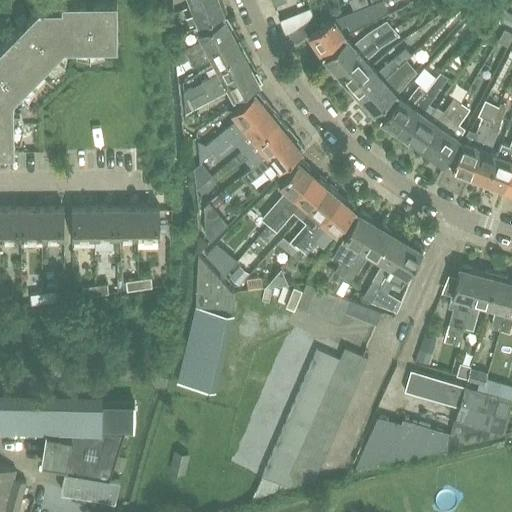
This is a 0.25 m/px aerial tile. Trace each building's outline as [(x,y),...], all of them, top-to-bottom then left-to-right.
[(103,52),(103,45),(118,45),(117,0),(62,0),(63,6),(39,6),(65,46),(74,46),(74,53),(88,56),(103,52)] [(190,24),(228,11),(223,0),(199,0),(192,3),(195,12),(187,15),(190,24)] [(339,25),(348,22),(350,27),(387,9),(383,0),(377,0),(367,4),(334,17),(310,33),(313,39),(311,41),(318,51),(345,33),(339,25)] [(348,0),(353,9),(368,3),(366,0),(348,0)] [(462,16),(470,9),(465,4),(457,11),(462,16)] [(70,51),(65,46),(39,6),(29,16),(25,12),(17,21),(21,25),(7,39),(39,72),(49,62),(54,67),(64,60),(70,51)] [(471,16),(479,23),(488,13),(480,6),(471,16)] [(505,10),(500,19),(511,25),(511,12),(505,9),(505,10)] [(190,56),(233,33),(230,27),(233,26),(227,15),(199,30),(203,39),(186,48),(190,56)] [(375,37),(395,25),(389,18),(369,30),(354,44),(348,37),(323,58),(331,67),(333,65),(338,70),(375,37)] [(366,57),(381,44),(401,32),(395,25),(375,37),(338,70),(342,75),(340,77),(348,86),(372,64),(366,57)] [(511,33),(505,29),(498,41),(508,46),(511,38),(511,33)] [(216,63),(245,48),(240,37),(237,39),(233,33),(190,56),(195,65),(212,55),(216,63)] [(30,81),(39,72),(7,39),(0,46),(0,88),(14,98),(19,102),(29,96),(35,86),(30,81)] [(179,62),(190,56),(186,48),(176,53),(177,63),(179,62)] [(208,89),(251,65),(248,59),(250,57),(245,48),(216,63),(221,71),(203,81),(208,89)] [(400,52),(393,58),(399,64),(406,58),(400,52)] [(372,64),(348,86),(355,94),(357,92),(362,97),(399,64),(393,58),(378,71),(372,64)] [(406,58),(399,64),(362,97),(366,102),(364,105),(372,113),(397,92),(416,70),(406,58)] [(183,112),(212,97),(229,87),(234,96),(263,80),(257,69),(254,71),(251,65),(208,89),(182,103),(183,112)] [(430,100),(434,95),(448,75),(440,70),(426,89),(398,130),(404,134),(402,136),(411,143),(436,105),(430,100)] [(398,130),(426,89),(419,84),(407,100),(399,95),(380,121),(390,128),(392,126),(398,130)] [(14,109),(14,98),(0,88),(0,150),(15,151),(15,138),(22,138),(25,124),(21,109),(14,109)] [(212,152),(268,106),(263,101),(266,99),(258,89),(233,109),(239,117),(223,130),(206,144),(212,152)] [(428,150),(461,102),(453,96),(445,108),(440,105),(439,107),(436,105),(411,143),(420,149),(422,146),(428,150)] [(465,127),(459,122),(466,111),(468,107),(461,102),(428,150),(433,154),(431,157),(441,164),(460,137),(465,127)] [(244,149),(282,118),(274,109),(272,111),(268,106),(212,152),(218,159),(239,142),(244,149)] [(489,127),(494,117),(483,113),(477,130),(470,128),(464,139),(452,169),(463,174),(464,171),(470,173),(489,127)] [(490,149),(497,131),(501,120),(494,117),(489,127),(470,173),(477,176),(476,179),(486,183),(498,153),(490,149)] [(252,165),(290,134),(286,129),(289,127),(282,118),(244,149),(250,155),(246,158),(252,165)] [(245,183),(258,173),(274,160),(280,167),(305,147),(297,138),(295,140),(290,134),(252,165),(239,176),(245,183)] [(511,166),(511,141),(506,156),(498,153),(486,183),(497,187),(498,184),(504,187),(511,166)] [(282,210),(315,172),(309,168),(311,166),(302,158),(280,182),(288,188),(261,219),(269,225),(282,210)] [(301,215),(330,182),(321,175),(319,177),(315,172),(282,210),(269,225),(276,232),(295,209),(301,215)] [(291,241),(298,247),(300,245),(342,196),(336,192),(338,189),(330,182),(301,215),(308,221),(291,241)] [(299,261),(326,229),(334,235),(358,207),(349,199),(347,201),(342,196),(300,245),(298,247),(291,255),(299,261)] [(117,240),(139,239),(138,205),(116,206),(117,240)] [(138,205),(139,239),(160,239),(160,205),(138,205)] [(43,207),(43,240),(65,240),(65,206),(43,207)] [(73,240),(95,240),(94,206),(73,206),(73,240)] [(95,240),(117,240),(116,206),(94,206),(95,240)] [(0,240),(21,241),(21,207),(0,207),(0,240)] [(21,241),(43,240),(43,207),(21,207),(21,241)] [(334,291),(343,277),(375,221),(369,218),(371,215),(361,209),(333,256),(342,260),(335,272),(326,288),(334,291)] [(229,225),(223,217),(205,232),(211,239),(229,225)] [(376,256),(393,228),(383,222),(381,225),(375,221),(343,277),(350,281),(368,251),(376,256)] [(374,295),(379,286),(407,240),(401,236),(402,233),(393,228),(376,256),(384,260),(366,290),(374,295)] [(402,285),(409,275),(425,247),(414,240),(413,243),(407,240),(379,286),(387,291),(394,280),(402,285)] [(205,253),(208,257),(221,246),(216,242),(205,253)] [(232,291),(199,252),(196,300),(231,308),(235,291),(232,291)] [(457,344),(462,325),(479,271),(472,269),(472,265),(461,262),(449,305),(458,308),(453,325),(448,324),(444,340),(457,344)] [(240,265),(230,276),(239,284),(249,273),(240,265)] [(488,304),(497,272),(486,269),(485,272),(479,271),(462,325),(472,328),(480,301),(488,304)] [(282,270),(266,287),(288,285),(282,270)] [(499,328),(511,285),(511,279),(507,279),(508,275),(497,272),(488,304),(496,306),(491,325),(499,328)] [(139,278),(140,288),(152,286),(151,276),(139,278)] [(128,289),(140,288),(139,278),(127,280),(128,289)] [(307,280),(297,305),(308,309),(318,285),(307,280)] [(97,294),(109,292),(108,282),(95,284),(97,294)] [(84,295),(97,294),(95,284),(83,286),(84,295)] [(318,285),(308,309),(318,314),(329,289),(318,285)] [(511,285),(499,328),(509,331),(511,320),(511,285)] [(329,289),(318,314),(329,318),(340,294),(329,289)] [(45,301),(57,299),(56,290),(43,291),(45,301)] [(33,303),(45,301),(43,291),(31,293),(33,303)] [(340,294),(329,318),(340,323),(345,311),(351,298),(340,294)] [(0,298),(1,307),(13,305),(12,296),(0,297),(0,298)] [(382,311),(351,298),(345,311),(376,324),(382,311)] [(231,308),(196,300),(177,382),(213,390),(231,308)] [(340,357),(363,367),(368,356),(345,346),(341,354),(340,357)] [(313,358),(335,368),(336,367),(340,357),(317,347),(313,358)] [(432,353),(420,349),(417,361),(429,364),(432,353)] [(359,378),(363,367),(340,357),(335,368),(359,378)] [(308,368),(331,378),(331,377),(335,368),(313,358),(308,368)] [(466,377),(470,366),(461,363),(458,374),(466,377)] [(486,371),(470,366),(466,377),(483,382),(486,371)] [(303,379),(326,389),(326,388),(331,378),(308,368),(303,379)] [(359,378),(335,368),(331,378),(354,388),(359,378)] [(503,432),(511,403),(511,398),(465,385),(411,370),(405,390),(458,406),(451,432),(403,417),(401,421),(377,415),(354,471),(503,432)] [(354,388),(331,378),(326,389),(349,399),(354,388)] [(299,390),(322,400),(326,389),(303,379),(299,390)] [(349,399),(326,389),(322,400),(345,410),(349,399)] [(322,400),(299,390),(294,400),(317,410),(322,400)] [(103,431),(124,432),(134,432),(135,402),(0,399),(0,429),(47,430),(103,431)] [(312,421),(317,410),(294,400),(290,411),(312,421)] [(322,400),(317,410),(340,420),(345,410),(322,400)] [(336,431),(340,420),(317,410),(312,421),(336,431)] [(290,411),(285,422),(308,431),(312,421),(290,411)] [(336,431),(312,421),(308,431),(331,442),(336,431)] [(285,422),(280,432),(303,442),(308,431),(285,422)] [(110,479),(124,432),(103,431),(47,430),(41,462),(67,467),(63,492),(117,500),(120,480),(110,479)] [(303,442),(326,452),(331,442),(308,431),(303,442)] [(299,453),(303,442),(280,432),(276,443),(299,453)] [(326,452),(303,442),(299,453),(322,463),(326,452)] [(294,463),(299,453),(276,443),(271,454),(294,463)] [(317,474),(322,463),(299,453),(294,463),(290,473),(317,474)] [(290,473),(294,463),(271,454),(266,464),(289,474),(290,473)] [(289,474),(266,464),(262,475),(285,485),(289,474)] [(0,491),(22,498),(27,481),(15,478),(17,470),(0,465),(0,491)] [(321,485),(317,474),(290,473),(289,474),(285,485),(295,490),(296,492),(321,485)] [(7,511),(18,511),(22,498),(0,491),(0,511),(5,511),(7,511)]
